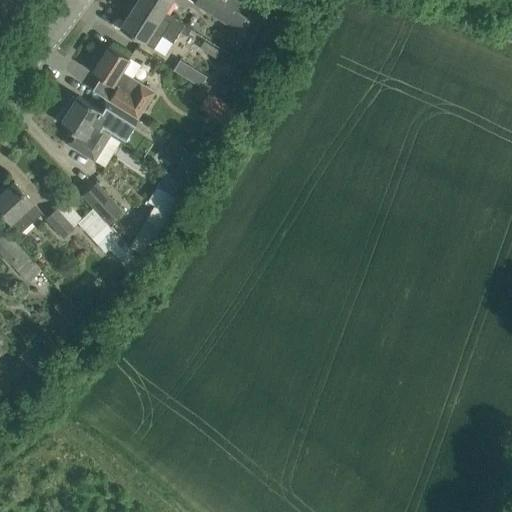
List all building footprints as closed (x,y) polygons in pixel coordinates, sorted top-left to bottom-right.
[(137,0),(137,1),(158,15),(159,13),(162,15),(164,11),(170,0),(137,0)] [(245,18),(234,11),(216,0),(195,0),(194,3),(238,30),(245,18)] [(137,1),(121,27),(153,48),(154,48),(162,35),(173,42),(180,31),(187,35),(189,32),(191,28),(164,11),(162,15),(159,13),(158,15),(137,1)] [(264,32),(276,39),(292,12),(279,5),(264,32)] [(155,91),(127,74),(121,70),(129,57),(109,45),(92,72),(117,88),(108,101),(123,110),(124,109),(138,118),(155,91)] [(257,71),(264,61),(247,50),(240,60),(257,71)] [(183,58),(177,68),(202,85),(208,75),(183,58)] [(224,95),(234,86),(223,74),(213,83),(224,95)] [(72,96),(66,106),(70,108),(69,109),(110,135),(123,143),(138,119),(137,118),(123,110),(108,101),(104,98),(103,99),(97,108),(78,95),(76,98),(72,96)] [(64,108),(58,117),(62,120),(60,123),(76,133),(69,144),(94,160),(110,135),(69,109),(68,110),(64,108)] [(174,140),(159,161),(185,180),(200,159),(174,140)] [(42,212),(28,196),(14,181),(0,194),(0,209),(11,221),(21,232),(33,220),(42,212)] [(116,216),(122,210),(96,182),(83,194),(122,237),(129,231),(116,216)] [(93,208),(80,220),(78,222),(106,252),(109,248),(130,270),(122,284),(126,287),(142,261),(93,208)] [(47,217),(69,242),(78,234),(55,209),(47,217)] [(145,255),(162,228),(146,219),(130,247),(145,255)] [(4,234),(0,237),(0,252),(21,274),(32,264),(4,234)] [(87,320),(66,296),(55,307),(76,330),(87,320)]
